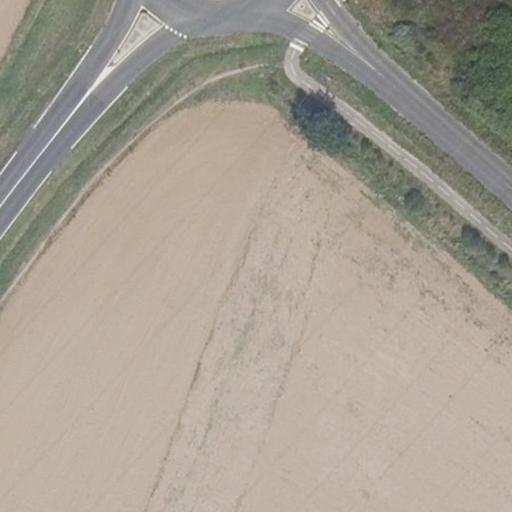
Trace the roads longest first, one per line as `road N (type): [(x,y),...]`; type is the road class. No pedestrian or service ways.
road 1 (tertiary): [(511,187),(319,22)]
road 2 (secondary): [(80,100),(106,89),(200,15)]
road 3 (secondary): [(0,206),(80,100)]
